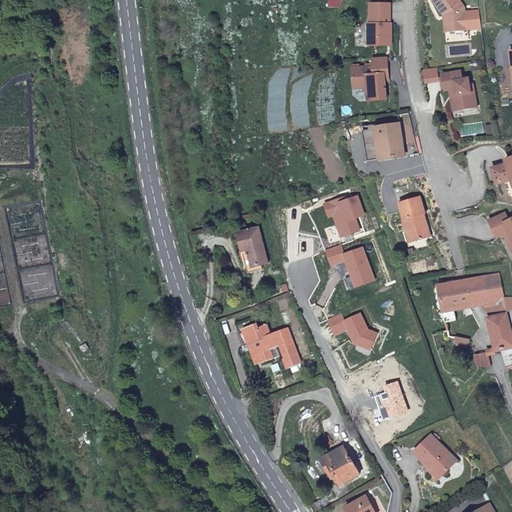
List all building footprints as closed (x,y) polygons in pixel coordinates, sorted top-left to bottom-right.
[(433,0),(444,14),(447,12),(449,31),(467,29),(464,6),(459,0),(433,0)] [(371,23),(393,23),(392,3),(370,3),(371,23)] [(366,46),(393,46),(393,23),(371,23),(366,23),(366,46)] [(389,71),(387,57),(373,58),(374,64),(352,66),(354,79),(361,86),(367,85),(369,99),(387,97),(385,78),(385,72),(389,71)] [(445,90),(450,89),(455,88),(459,110),(478,107),(475,91),(472,92),(470,84),(469,78),(463,79),(462,71),(442,74),(445,90)] [(455,88),(450,89),(454,111),(459,110),(455,88)] [(405,154),(400,122),(376,127),(381,158),(405,154)] [(511,156),(507,158),(509,162),(494,167),(499,182),(511,177),(511,156)] [(411,241),(429,236),(422,214),(425,213),(427,213),(422,196),(400,202),(405,218),(404,218),(411,241)] [(499,237),(507,233),(511,231),(511,233),(511,217),(511,218),(508,211),(491,220),(499,237)] [(422,214),(429,236),(432,236),(425,213),(422,214)] [(230,236),(235,254),(240,253),(245,270),(253,267),(261,265),(251,230),(230,236)] [(240,253),(235,254),(240,271),(245,270),(240,253)] [(245,270),(240,271),(242,277),(255,273),(253,267),(245,270)] [(488,317),(507,314),(503,296),(500,275),(485,278),(490,302),(485,303),(488,317)] [(442,310),(445,322),(457,319),(455,309),(485,303),(490,302),(485,278),(438,285),(442,310)] [(501,349),(507,373),(511,371),(511,335),(507,314),(488,317),(496,350),(501,349)] [(247,344),(254,365),(266,361),(262,351),(273,347),(278,359),(276,360),(279,370),(293,365),(280,329),(263,335),(259,325),(250,328),(249,324),(236,329),(242,346),(247,344)] [(237,347),(242,346),(236,329),(231,330),(237,347)] [(469,347),(470,339),(456,337),(455,344),(469,347)] [(250,366),(254,365),(247,344),(242,346),(250,366)] [(477,365),(492,365),(487,351),(475,354),(477,365)] [(440,479),(459,460),(434,434),(415,452),(429,465),(428,467),(440,479)] [(346,449),(324,462),(334,478),(337,477),(342,484),(360,473),(346,449)] [(349,511),(376,511),(367,495),(346,507),(349,511)] [(310,505),(314,511),(319,511),(332,504),(326,496),(310,505)]
